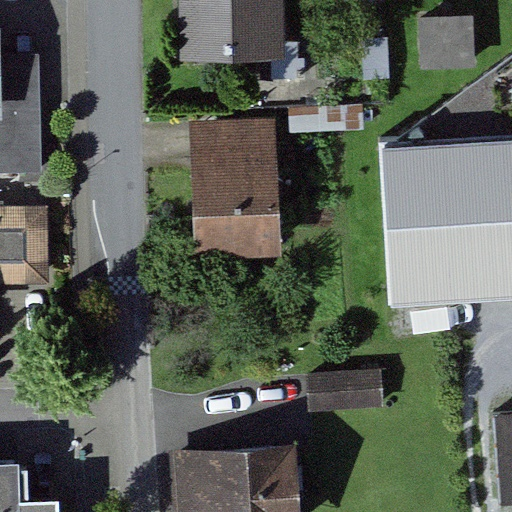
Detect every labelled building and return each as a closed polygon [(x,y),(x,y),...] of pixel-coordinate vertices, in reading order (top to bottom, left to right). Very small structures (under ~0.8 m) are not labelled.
[(279,0),(194,0),(197,53),(281,50),(279,0)] [(359,0),(368,11),(381,0),(359,0)] [(423,63),(478,60),(475,8),(421,10),(423,63)] [(3,27),(0,26),(0,122),(9,122),(3,27)] [(281,125),(198,131),(207,251),(291,245),(281,125)] [(511,286),(511,141),(385,153),(398,297),(511,286)] [(0,288),(69,285),(65,207),(0,210),(0,288)] [(321,367),(322,403),(393,401),(392,365),(321,367)] [(511,408),(473,409),(475,495),(511,494),(511,408)] [(306,511),(301,441),(188,451),(192,511),(306,511)] [(25,511),(23,462),(0,463),(0,511),(25,511)]
